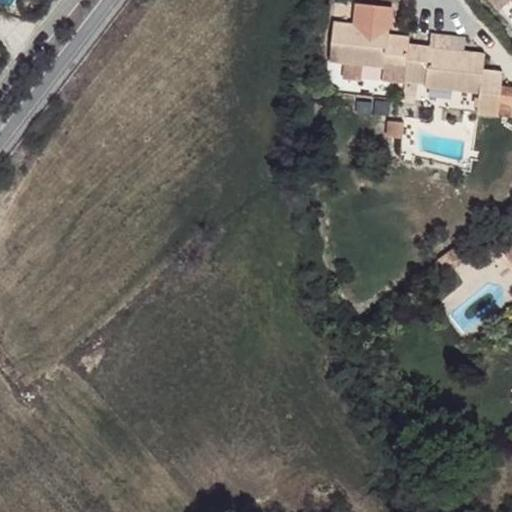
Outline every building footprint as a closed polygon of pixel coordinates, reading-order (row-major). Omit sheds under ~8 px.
[(387,26),(388,12),(356,8),(355,22),(387,26)] [(355,22),(334,19),(329,58),(345,61),(364,63),(384,66),(382,77),(404,80),(408,43),(407,35),(388,32),(389,25),(387,26),(355,22)] [(431,34),(430,46),(463,50),(464,38),(431,34)] [(498,114),(499,107),(511,107),(511,84),(502,83),(504,70),(484,67),(486,52),(463,50),(430,46),(408,43),(404,80),(415,81),(426,83),(425,85),(480,92),(478,112),(498,114)] [(362,76),(364,63),(345,61),(343,73),(362,76)] [(404,80),(401,98),(412,100),(415,81),(404,80)] [(511,115),(511,107),(499,107),(498,114),(511,115)] [(386,135),(403,136),(404,121),(388,119),(386,135)] [(490,238),(478,247),(487,259),(499,250),(490,238)] [(511,240),(499,250),(509,261),(511,259),(511,240)] [(466,257),(457,245),(437,260),(445,271),(466,257)]
